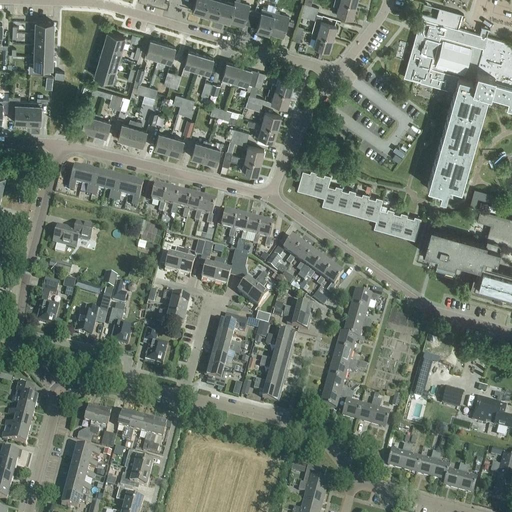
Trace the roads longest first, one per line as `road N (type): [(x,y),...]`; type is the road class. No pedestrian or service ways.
road 1 (residential): [(334,77),(103,6),(8,0)]
road 2 (residential): [(511,334),(419,305),(269,198)]
road 3 (residential): [(269,198),(61,145)]
road 4 (residential): [(182,395),(312,433),(354,484)]
road 5 (residential): [(17,330),(61,145)]
road 6 (residential): [(182,395),(210,296),(156,282)]
road 7 (residential): [(269,198),(304,115),(334,77)]
road 8 (residential): [(17,330),(128,360),(123,380)]
road 9 (residential): [(28,511),(59,393)]
